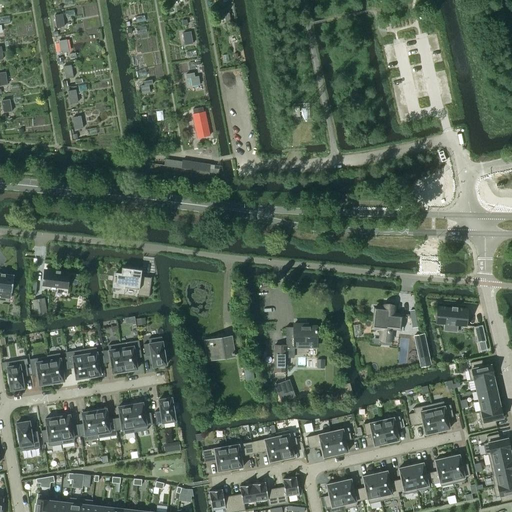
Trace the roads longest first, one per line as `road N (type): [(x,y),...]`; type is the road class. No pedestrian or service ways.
road 1 (residential): [(486,284),(0,233)]
road 2 (secondary): [(206,206),(322,226),(481,233)]
road 3 (secondary): [(471,215),(206,206)]
road 4 (unclassified): [(464,173),(458,138),(335,164),(263,165)]
road 5 (secondary): [(206,206),(0,182)]
road 6 (residential): [(1,408),(160,379)]
road 7 (residential): [(307,470),(459,436)]
